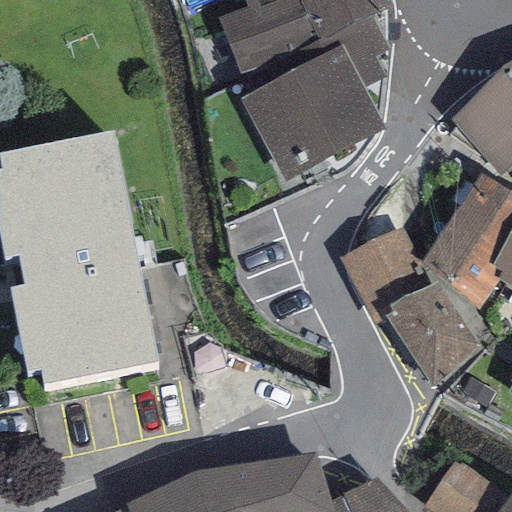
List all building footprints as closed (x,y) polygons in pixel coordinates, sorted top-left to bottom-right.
[(242,0),(245,7),(217,18),(240,76),(370,17),(392,6),(389,0),(242,0)] [(384,130),(364,90),(385,76),(375,57),(387,51),(370,17),(240,76),(248,95),(239,99),(285,182),(384,130)] [(511,60),(502,66),(449,120),(500,176),(511,164),(511,60)] [(113,132),(0,153),(0,243),(3,259),(18,256),(23,286),(10,288),(26,372),(40,370),(43,386),(157,365),(113,132)] [(490,266),(511,226),(511,193),(479,173),(420,265),(479,311),(497,279),(502,272),(490,266)] [(511,226),(490,266),(502,272),(497,279),(511,288),(511,226)] [(403,230),(339,259),(375,327),(387,321),(384,316),(392,313),(388,306),(427,287),(403,230)] [(427,287),(388,306),(392,313),(384,316),(387,321),(431,386),(482,348),(442,296),(437,283),(427,287)] [(494,393),(468,378),(458,394),(484,410),(494,393)] [(125,505),(126,509),(127,511),(332,511),(330,501),(316,454),(193,472),(125,505)] [(497,511),(509,495),(455,459),(422,508),(427,511),(497,511)] [(404,511),(375,478),(330,501),(332,511),(404,511)] [(511,511),(511,491),(509,495),(497,511),(511,511)]
